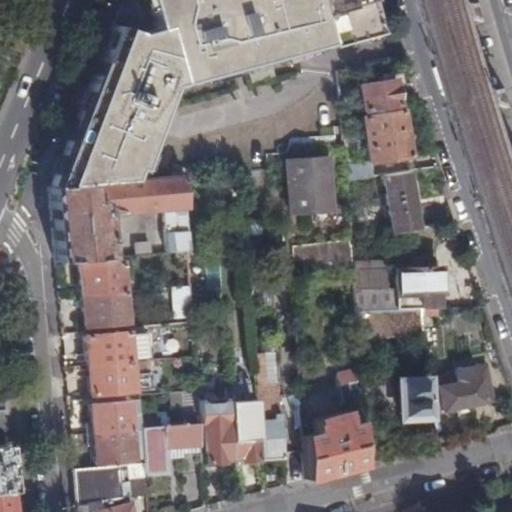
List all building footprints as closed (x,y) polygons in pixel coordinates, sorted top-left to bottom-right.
[(326,38),(338,34),(339,39),(383,27),(380,15),(375,17),(371,1),(374,0),(149,0),(156,26),(138,32),(116,23),(52,186),(86,183),(95,182),(113,180),(113,181),(127,180),(133,165),(137,167),(162,103),(140,95),(143,87),(149,89),(149,88),(156,90),(157,88),(166,92),(169,84),(234,66),(230,49),(241,46),(245,64),(297,50),(296,45),(324,38),(325,43),(327,42),(326,38)] [(363,111),(398,106),(393,73),(384,75),(385,81),(359,85),(363,111)] [(362,117),(370,162),(346,166),(347,181),(373,177),(371,163),(383,161),(389,160),(409,156),(402,110),(362,117)] [(327,190),(324,133),(286,136),(289,192),(327,190)] [(408,171),(383,175),(392,234),(422,229),(419,206),(413,207),(408,171)] [(113,180),(95,182),(96,204),(88,205),(86,183),(52,186),(49,186),(53,229),(56,262),(103,257),(100,215),(162,209),(166,252),(189,250),(183,174),(159,177),(127,180),(113,181),(113,180)] [(95,182),(86,183),(88,205),(96,204),(95,182)] [(149,243),(134,244),(135,254),(150,253),(149,243)] [(122,263),(78,266),(81,296),(125,293),(122,263)] [(397,288),(353,290),(355,311),(399,309),(420,309),(439,309),(438,294),(440,294),(439,268),(396,269),(397,288)] [(84,326),(127,323),(125,293),(81,296),(84,326)] [(172,317),(187,315),(185,296),(170,297),(172,317)] [(355,311),(355,334),(381,332),(381,326),(399,325),(399,309),(355,311)] [(420,309),(399,309),(399,325),(399,327),(421,327),(420,309)] [(128,333),(85,337),(87,366),(131,363),(128,333)] [(266,355),(256,356),(263,460),(285,458),(280,385),(267,386),(266,355)] [(90,395),(133,392),(131,363),(87,366),(90,395)] [(425,376),(425,380),(427,413),(442,410),(442,411),(493,400),(486,365),(425,376)] [(338,374),(339,387),(343,386),(358,381),(358,369),(338,374)] [(358,388),(360,417),(394,415),(392,386),(392,378),(374,379),(374,387),(358,388)] [(400,414),(400,417),(427,415),(427,413),(425,380),(398,382),(398,386),(400,414)] [(358,381),(343,386),(348,410),(349,410),(349,423),(361,420),(360,417),(358,388),(358,381)] [(224,458),(233,457),(229,401),(229,398),(200,400),(202,423),(205,422),(208,464),(225,463),(224,458)] [(229,401),(233,457),(242,457),(242,462),(259,460),(255,400),(229,401)] [(129,401),(89,405),(91,434),(131,431),(129,401)] [(315,433),(303,437),(305,480),(363,465),(361,420),(349,423),(349,410),(348,410),(314,419),(315,433)] [(141,421),(142,429),(144,464),(145,475),(166,473),(165,460),(164,447),(202,444),(200,416),(187,417),(188,425),(163,427),(162,419),(141,421)] [(94,464),(133,460),(131,431),(91,434),(94,464)] [(202,444),(164,447),(165,460),(183,459),(183,454),(204,453),(204,444),(202,444)] [(0,492),(11,491),(9,474),(3,475),(2,464),(8,464),(6,446),(0,446),(0,492)] [(127,466),(128,479),(145,477),(145,475),(144,464),(127,466)] [(77,511),(76,511),(134,511),(132,502),(92,511),(84,511),(84,506),(89,505),(120,499),(116,466),(73,469),(77,511)] [(11,491),(0,492),(0,511),(14,511),(12,491),(11,491)]
